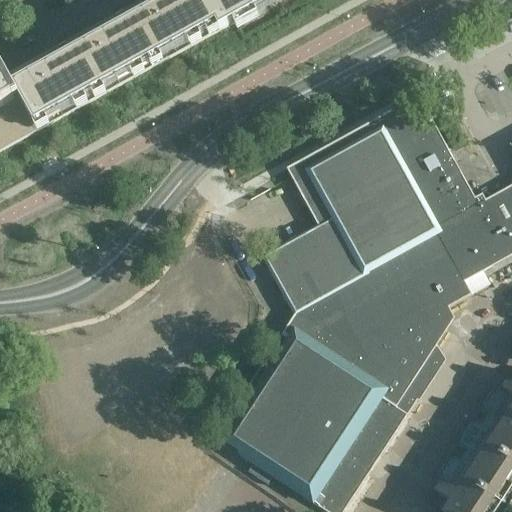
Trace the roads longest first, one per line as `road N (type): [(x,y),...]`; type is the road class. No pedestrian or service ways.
road 1 (tertiary): [(0,311),(89,292),(210,160),(495,0)]
road 2 (tertiary): [(466,0),(220,133),(86,272),(0,296)]
